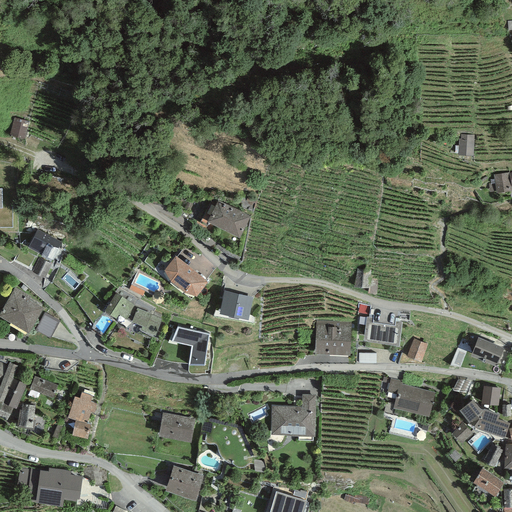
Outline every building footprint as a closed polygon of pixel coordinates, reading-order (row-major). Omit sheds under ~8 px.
[(29,121),(14,117),(10,135),(25,138),(29,121)] [(474,135),(458,135),(458,154),(474,154),(474,135)] [(511,172),(495,175),(498,193),(511,190),(511,172)] [(247,215),(216,200),(206,220),(237,235),(247,215)] [(58,248),(47,242),(41,253),(53,259),(58,248)] [(51,264),(39,257),(32,270),(45,277),(51,264)] [(203,282),(174,257),(161,273),(190,298),(203,282)] [(371,270),(357,268),(355,285),(369,287),(371,270)] [(253,296),(224,290),(220,310),(248,316),(253,296)] [(135,304),(116,291),(104,308),(116,316),(118,312),(126,317),(135,304)] [(42,309),(13,292),(0,313),(0,314),(28,331),(42,309)] [(162,317),(137,307),(132,320),(142,324),(140,329),(155,335),(162,317)] [(60,319),(45,312),(35,329),(50,337),(60,319)] [(402,322),(367,317),(364,339),(399,344),(402,322)] [(351,323),(316,321),(314,351),(349,353),(351,323)] [(211,331),(178,324),(172,338),(191,344),(189,362),(205,362),(211,331)] [(503,346),(478,336),(471,354),(496,364),(503,346)] [(428,343),(413,338),(407,354),(423,359),(428,343)] [(12,370),(0,365),(0,403),(16,409),(25,384),(9,378),(12,370)] [(59,385),(37,375),(31,389),(53,399),(59,385)] [(434,391),(402,383),(403,381),(391,378),(387,391),(396,393),(393,405),(429,414),(434,391)] [(498,387),(485,385),(482,401),(496,403),(498,387)] [(94,398),(75,392),(67,420),(86,426),(94,398)] [(301,405),(271,405),(271,434),(315,435),(315,393),(302,393),(301,405)] [(500,412),(482,407),(473,397),(459,407),(469,420),(478,426),(504,436),(510,421),(498,417),(500,412)] [(35,406),(19,403),(14,430),(29,433),(35,406)] [(511,403),(502,404),(502,415),(511,415),(511,403)] [(196,418),(163,412),(158,436),(192,442),(196,418)] [(231,421),(203,415),(201,430),(206,432),(205,438),(207,441),(210,442),(216,442),(217,445),(221,456),(229,461),(233,461),(240,466),(245,466),(249,463),(254,463),(255,470),(264,471),(265,467),(264,461),(258,458),(257,449),(247,432),(231,421)] [(472,432),(463,421),(452,430),(462,442),(472,432)] [(503,449),(492,443),(483,458),(494,465),(503,449)] [(204,475),(174,464),(166,487),(196,498),(204,475)] [(502,480),(481,466),(471,481),(492,495),(502,480)] [(31,469),(21,468),(18,483),(28,484),(26,499),(64,504),(65,498),(77,500),(77,496),(80,496),(83,475),(70,473),(71,470),(49,467),(48,469),(40,468),(39,469),(31,468),(31,469)] [(511,487),(503,488),(504,505),(511,504),(511,487)] [(304,511),(308,498),(274,490),(268,511),(304,511)]
